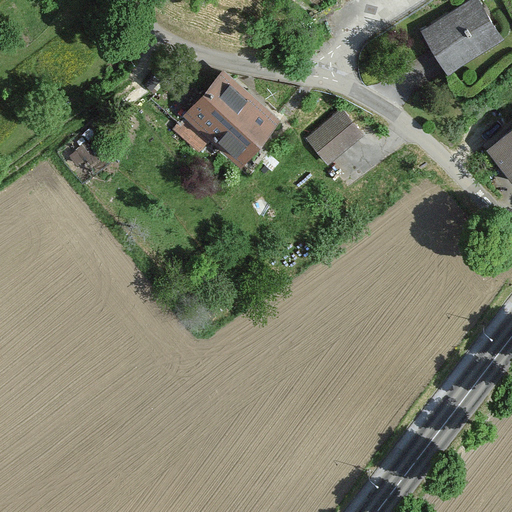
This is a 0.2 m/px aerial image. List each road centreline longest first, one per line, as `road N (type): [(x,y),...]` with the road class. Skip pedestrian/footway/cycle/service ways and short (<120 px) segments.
road 1 (residential): [(120,0),(146,30),(193,56),(351,87)]
road 2 (secondary): [(377,511),(511,337)]
road 3 (residential): [(351,87),(392,111),(511,230)]
